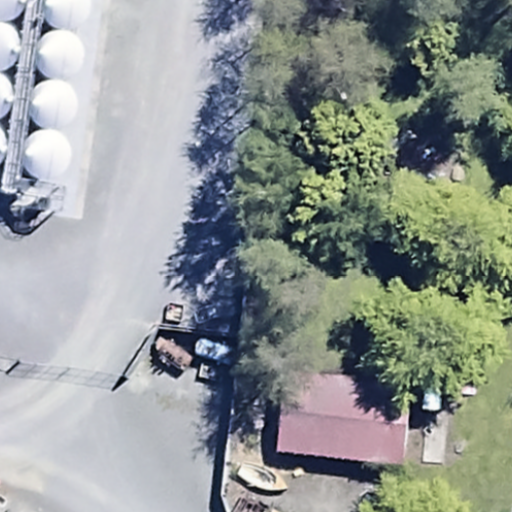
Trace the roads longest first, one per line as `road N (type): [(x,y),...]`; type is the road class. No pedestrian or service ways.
road 1 (unknown): [(106,374),(174,0)]
road 2 (unknown): [(146,511),(112,442),(106,374)]
